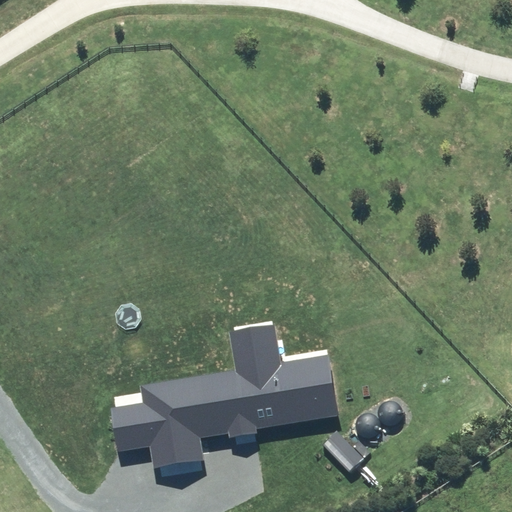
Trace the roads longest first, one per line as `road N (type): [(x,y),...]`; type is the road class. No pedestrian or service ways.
road 1 (residential): [(176,0),(324,20),(410,56),(511,84)]
road 2 (residential): [(0,66),(73,18),(134,0)]
